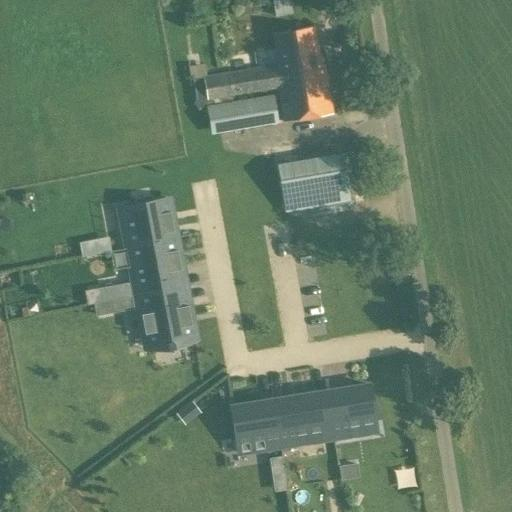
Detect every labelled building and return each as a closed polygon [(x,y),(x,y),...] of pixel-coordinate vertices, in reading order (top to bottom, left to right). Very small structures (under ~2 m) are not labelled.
[(290,0),(274,0),(276,13),(292,12),(290,0)] [(273,35),(278,67),(204,79),(207,99),(279,87),(284,122),(332,114),(324,65),(319,66),(313,28),(273,35)] [(272,95),(207,105),(212,134),(277,124),(272,95)] [(341,154),(277,165),(285,211),(349,201),(341,154)] [(166,199),(151,202),(150,196),(135,199),(137,205),(121,208),(125,229),(122,230),(125,248),(128,248),(128,247),(173,238),(166,199)] [(128,247),(128,248),(132,267),(129,268),(132,283),(134,296),(183,286),(173,238),(128,247)] [(109,253),(106,239),(77,246),(80,259),(109,253)] [(85,305),(94,303),(134,296),(132,283),(84,293),(85,305)] [(182,345),(181,340),(192,338),(183,286),(134,296),(137,308),(144,347),(156,345),(157,350),(167,348),(167,350),(172,349),(172,347),(182,345)] [(134,296),(94,303),(96,315),(137,308),(134,296)] [(325,396),(332,437),(349,434),(348,427),(374,422),(368,384),(351,387),(351,392),(325,396)] [(299,401),(274,405),(280,446),(297,444),(295,436),(322,432),(315,393),(298,396),(299,401)] [(238,453),(280,446),(274,405),(249,409),(248,404),(231,407),(238,453)]
